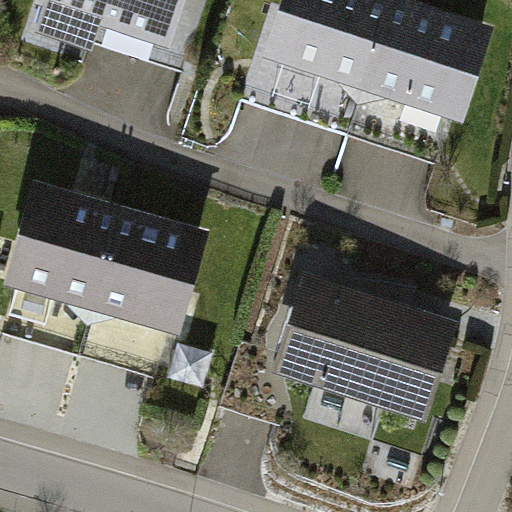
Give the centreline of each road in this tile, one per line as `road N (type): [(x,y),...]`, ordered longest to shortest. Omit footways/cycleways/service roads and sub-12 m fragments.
road 1 (residential): [(0,83),(142,145),(511,260)]
road 2 (residential): [(0,464),(178,511)]
